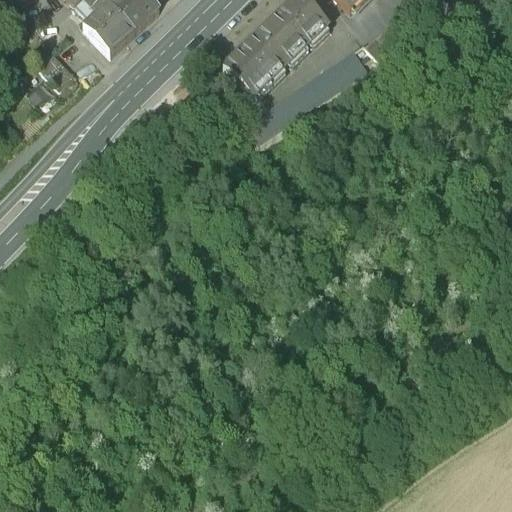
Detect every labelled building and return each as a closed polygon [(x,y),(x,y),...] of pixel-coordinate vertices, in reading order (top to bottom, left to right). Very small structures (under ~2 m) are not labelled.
[(65,0),(74,8),(79,3),(87,12),(91,8),(100,17),(109,9),(100,0),(65,0)] [(118,0),(117,0),(100,0),(109,9),(118,0)] [(159,14),(145,0),(118,0),(109,9),(134,37),(159,14)] [(329,0),(350,20),(369,0),(329,0)] [(277,23),(255,45),(255,46),(283,73),(326,30),(298,2),(277,23)] [(100,17),(92,25),(90,24),(82,31),(109,61),(134,37),(109,9),(100,17)] [(241,60),(223,77),(253,106),(284,75),(283,73),(255,46),(241,60)] [(362,49),(244,133),(257,153),(379,66),(362,49)] [(71,84),(48,60),(34,73),(57,98),(71,84)]
